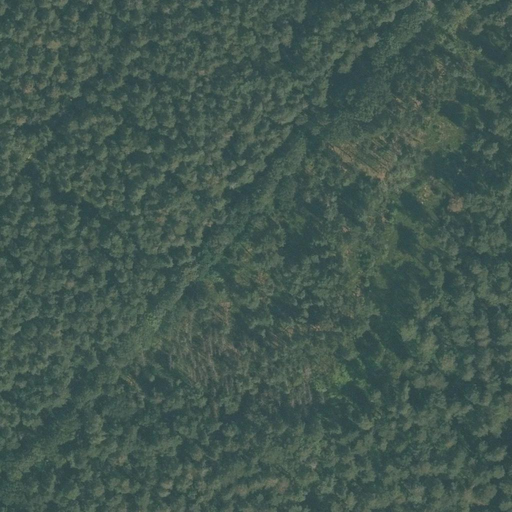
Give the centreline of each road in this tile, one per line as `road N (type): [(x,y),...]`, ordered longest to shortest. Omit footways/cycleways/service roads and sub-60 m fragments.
road 1 (unclassified): [(0,497),(438,0)]
road 2 (unknown): [(0,473),(413,0)]
road 3 (track): [(511,398),(87,404)]
